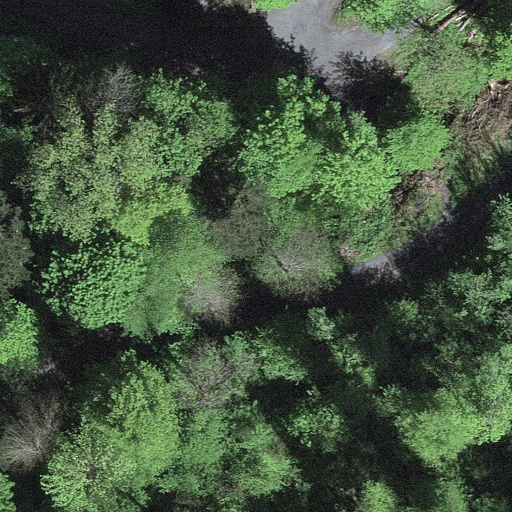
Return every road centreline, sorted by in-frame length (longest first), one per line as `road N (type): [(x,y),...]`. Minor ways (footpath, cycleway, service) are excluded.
road 1 (track): [(0,372),(375,277),(474,223),(511,186)]
road 2 (track): [(259,94),(161,73),(0,9)]
road 3 (track): [(447,0),(407,40),(259,94)]
road 4 (track): [(344,0),(259,94)]
